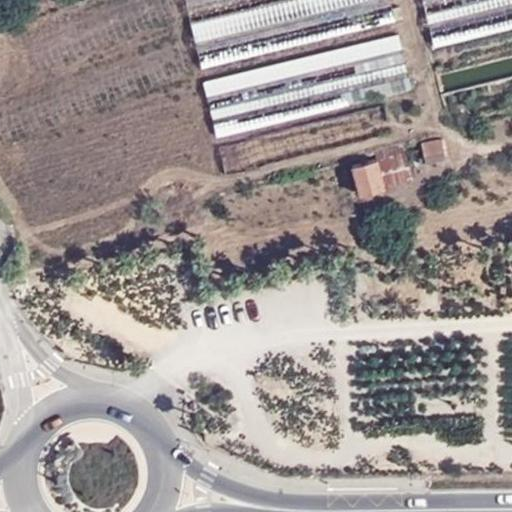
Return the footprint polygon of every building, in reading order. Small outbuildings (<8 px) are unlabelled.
[(394,0),(193,0),(205,55),(398,16),(394,0)] [(511,0),(430,0),(439,40),(511,23),(511,0)] [(401,30),(207,70),(215,117),(332,94),(410,76),(401,30)] [(383,94),(217,129),(222,156),(388,119),(383,94)] [(441,138),(420,144),(425,161),(421,162),(423,170),(448,163),(441,138)] [(385,181),(414,174),(406,143),(377,151),(385,181)] [(354,170),(360,195),(384,190),(378,165),(354,170)]
